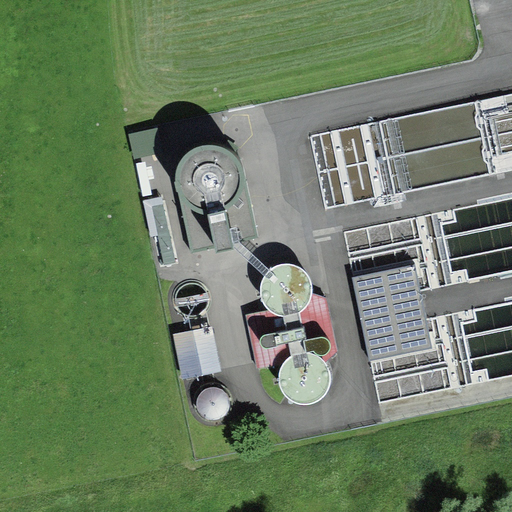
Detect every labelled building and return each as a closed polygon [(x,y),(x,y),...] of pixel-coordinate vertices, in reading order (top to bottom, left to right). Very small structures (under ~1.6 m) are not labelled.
[(182,171),(187,180),(196,187),(206,191),(217,191),(227,187),(236,181),(242,171),(244,162),(243,151),(239,142),(232,135),(223,130),(213,128),(203,129),(194,133),(186,140),(182,149),(180,160),(182,171)] [(182,171),(180,160),(175,166),(192,248),(258,235),(244,162),(242,171),(236,181),(227,187),(217,191),(206,191),(196,187),(187,180),(182,171)] [(167,193),(148,196),(157,263),(176,260),(167,193)] [(283,306),(291,306),(299,304),(305,299),(309,295),(311,290),(313,282),(312,274),(308,267),(302,261),(295,258),(287,257),(279,258),(272,262),(266,268),(263,276),(263,284),(265,292),(269,299),(276,304),(283,306)] [(412,262),(355,274),(361,301),(367,332),(372,353),(428,342),(412,262)] [(283,306),(276,304),(247,309),(260,364),(282,359),(287,352),(294,347),(302,345),(310,346),(318,349),(324,354),(337,347),(325,296),(311,290),(309,295),(305,299),(299,304),(291,306),(283,306)] [(211,323),(175,331),(184,374),(220,367),(211,323)] [(282,383),(288,389),(295,394),(303,395),(311,395),(319,391),(325,386),(329,378),(330,370),(328,362),(324,354),(318,349),(310,346),(302,345),(294,347),(287,352),(282,359),(279,367),(280,375),(282,383)] [(201,386),(204,410),(218,409),(215,385),(201,386)]
